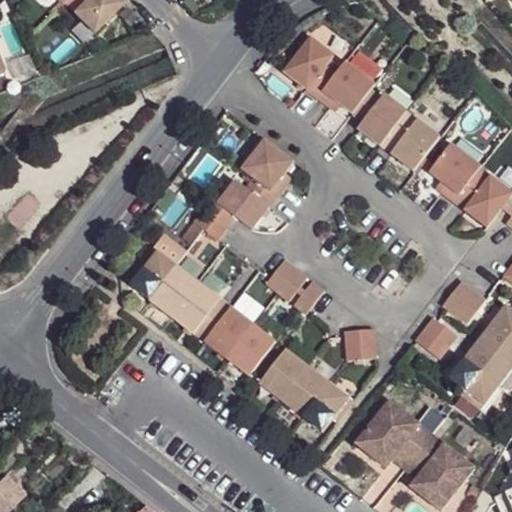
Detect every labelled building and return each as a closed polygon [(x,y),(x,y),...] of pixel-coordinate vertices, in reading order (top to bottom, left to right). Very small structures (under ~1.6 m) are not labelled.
[(53,0),(62,8),(69,0),(53,0)] [(97,37),(127,7),(123,3),(120,0),(75,0),(82,7),(75,14),(97,37)] [(289,75),(321,100),(338,78),(327,69),(337,56),(316,40),(289,75)] [(379,84),(350,62),(338,78),(321,100),(340,114),(346,107),(356,115),(374,92),(379,84)] [(390,96),(385,101),(374,92),(356,115),(368,125),(363,131),(383,147),(410,112),(390,96)] [(417,173),(444,137),(410,112),(383,147),(417,173)] [(265,140),(243,169),(256,179),(280,198),(295,179),(286,173),(294,162),(265,140)] [(439,191),(456,204),(483,169),(485,166),(455,144),(431,174),(445,184),(439,191)] [(511,200),(511,199),(511,190),(483,169),(456,204),(490,229),(493,224),(497,219),(511,200)] [(249,188),(239,180),(220,206),(239,219),(246,225),(254,232),(280,198),(256,179),(249,188)] [(220,206),(216,202),(206,214),(229,232),(239,219),(220,206)] [(221,243),(229,232),(206,214),(197,225),(206,233),(221,243)] [(142,276),(134,288),(151,302),(177,269),(153,252),(137,273),(142,276)] [(287,262),(272,282),(268,287),(280,296),(298,271),(287,262)] [(511,268),(503,279),(511,286),(511,268)] [(177,269),(151,302),(173,319),(199,287),(177,269)] [(302,287),(308,278),(298,271),(280,296),(290,303),(297,293),(302,287)] [(302,312),(309,317),(311,313),(327,293),(315,284),(308,292),(304,298),(296,308),(302,312)] [(454,297),(477,314),(485,302),(463,285),(454,297)] [(199,287),(173,319),(206,346),(231,312),(199,287)] [(304,298),(308,292),(302,287),(297,293),(304,298)] [(449,311),(469,326),(477,314),(454,297),(445,308),(449,311)] [(511,313),(507,309),(494,327),(511,341),(511,313)] [(231,312),(206,346),(228,363),(253,330),(231,312)] [(449,350),(457,339),(439,325),(435,322),(426,332),(449,350)] [(511,341),(494,327),(479,345),(511,370),(511,341)] [(250,380),(275,347),(253,330),(228,363),(250,380)] [(361,333),(362,362),(378,363),(377,332),(361,333)] [(417,343),(440,361),(449,350),(426,332),(417,343)] [(348,364),(362,362),(361,333),(347,334),(347,341),(348,364)] [(511,370),(479,345),(466,363),(499,389),(511,370)] [(260,387),(281,404),(307,372),(285,355),(260,387)] [(499,389),(466,363),(452,380),(466,390),(461,395),(481,411),(499,389)] [(304,423),(329,390),(307,372),(281,404),(304,423)] [(336,428),(352,407),(329,390),(304,423),(321,436),(331,423),(336,428)] [(390,402),(382,413),(399,426),(407,415),(390,402)] [(394,461),(406,471),(433,435),(407,415),(399,426),(382,413),(357,445),(388,470),(394,461)] [(460,455),(433,435),(406,471),(418,480),(412,488),(442,511),(468,479),(451,466),(460,455)] [(0,511),(5,511),(22,496),(2,476),(18,460),(5,447),(0,451),(0,511)] [(460,455),(451,466),(468,479),(477,469),(460,455)] [(511,461),(508,463),(511,473),(511,479),(502,483),(511,511),(511,461)]
